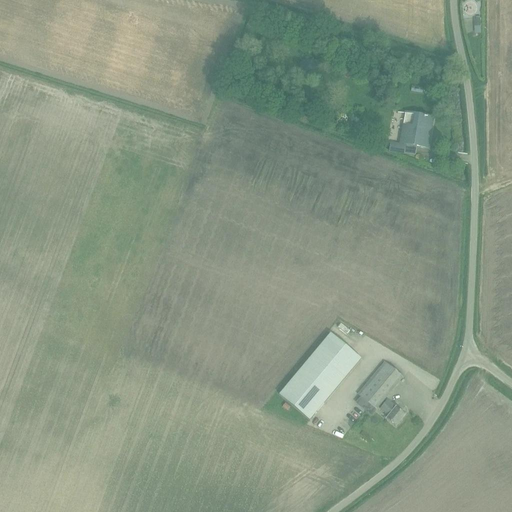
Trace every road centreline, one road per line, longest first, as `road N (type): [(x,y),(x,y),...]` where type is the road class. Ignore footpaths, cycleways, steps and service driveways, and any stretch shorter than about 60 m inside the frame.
road 1 (unclassified): [(466,351),(474,142),(451,0)]
road 2 (unclassified): [(335,511),(432,424),(466,351)]
